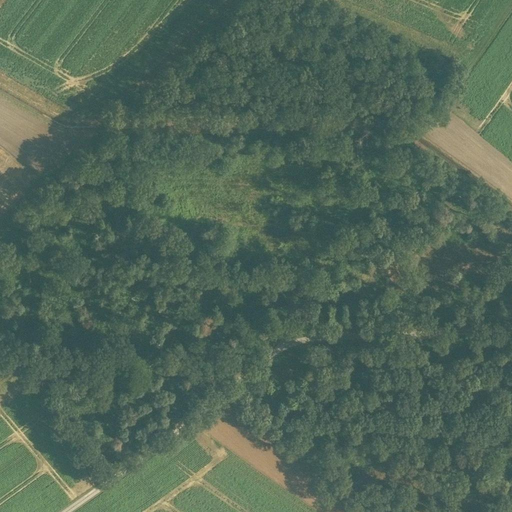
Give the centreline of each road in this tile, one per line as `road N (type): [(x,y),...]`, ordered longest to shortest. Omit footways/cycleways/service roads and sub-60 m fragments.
road 1 (unclassified): [(511,329),(295,338),(63,511)]
road 2 (track): [(263,361),(511,2)]
